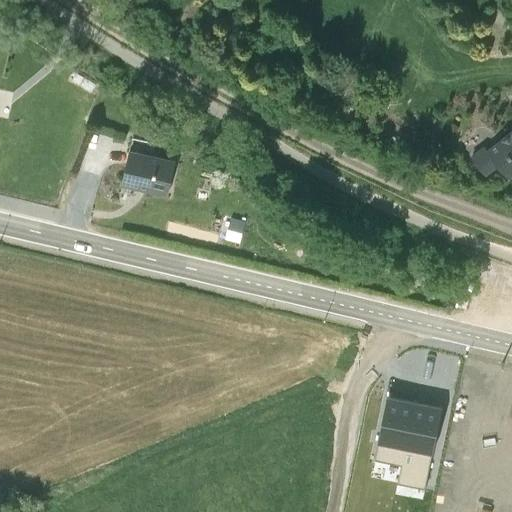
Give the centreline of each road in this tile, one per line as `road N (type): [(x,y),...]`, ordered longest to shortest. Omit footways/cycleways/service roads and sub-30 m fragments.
road 1 (track): [(235,0),(251,5),(271,38),(314,78),(364,106),(401,111),(414,97),(423,19),(451,45),(486,59),(511,56)]
road 2 (secondary): [(0,223),(396,314)]
road 3 (unclassified): [(396,314),(357,382),(330,511)]
